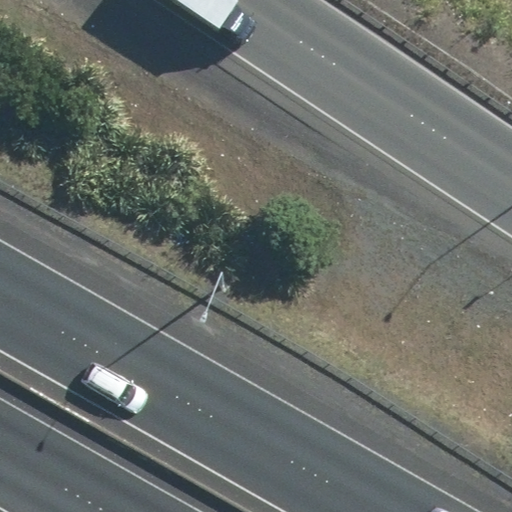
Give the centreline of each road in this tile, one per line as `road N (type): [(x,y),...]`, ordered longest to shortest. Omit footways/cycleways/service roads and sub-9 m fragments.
road 1 (motorway): [(0,294),(383,511)]
road 2 (motorway): [(243,0),(511,178)]
